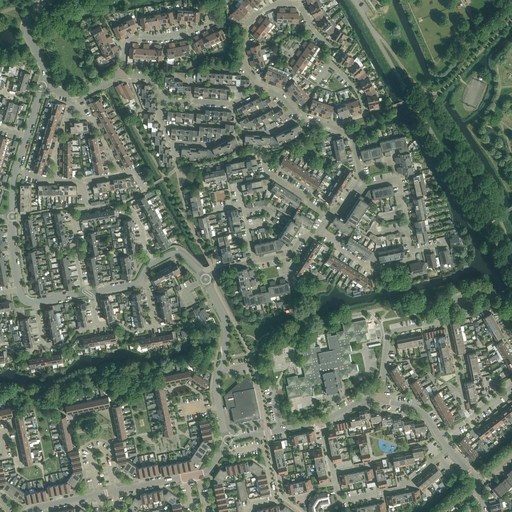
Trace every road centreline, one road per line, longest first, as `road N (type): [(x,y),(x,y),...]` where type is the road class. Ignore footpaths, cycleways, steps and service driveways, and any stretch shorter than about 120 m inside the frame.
road 1 (residential): [(330,62),(329,46),(299,3),(278,2),(257,12),(244,31),(242,58),(257,88)]
road 2 (residential): [(300,117),(212,144),(170,142),(159,119),(165,100)]
road 3 (residential): [(381,400),(390,332),(471,315),(491,302)]
road 4 (residential): [(359,185),(398,179),(405,211),(381,216),(373,230),(407,229),(412,250)]
road 5 (residential): [(227,439),(216,389),(225,325),(205,279)]
road 6 (residential): [(144,189),(135,171),(84,181),(15,170)]
road 7 (residential): [(121,73),(124,41),(210,22),(209,1)]
road 8 (residential): [(339,501),(400,488),(448,449)]
